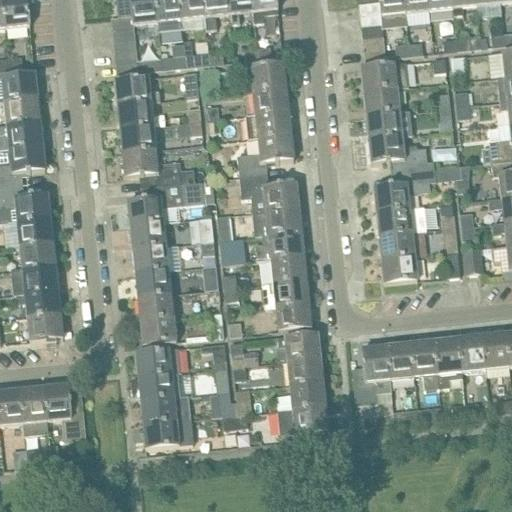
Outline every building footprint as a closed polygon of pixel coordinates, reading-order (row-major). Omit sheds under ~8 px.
[(26,0),(1,0),(5,33),(29,30),(26,0)] [(156,27),(153,0),(115,0),(118,21),(132,19),(133,29),(156,27)] [(178,0),(153,0),(156,27),(181,24),(178,0)] [(201,0),(178,0),(181,24),(204,22),(201,0)] [(227,0),(201,0),(204,22),(205,34),(216,33),(215,21),(229,19),(227,0)] [(255,30),(251,0),(227,0),(229,19),(230,29),(240,28),(239,18),(252,17),(253,30),(255,30)] [(251,0),(255,30),(264,29),(263,23),(277,21),(275,0),(251,0)] [(406,17),(403,0),(378,0),(379,5),(380,18),(380,20),(382,19),(383,29),(407,27),(406,17)] [(429,15),(427,0),(403,0),(406,17),(429,15)] [(452,12),(451,0),(427,0),(429,15),(452,12)] [(475,0),(451,0),(452,12),(453,20),(463,19),(462,11),(477,10),(475,0)] [(499,0),(475,0),(477,10),(478,20),(487,19),(486,9),(501,7),(499,0)] [(379,5),(358,8),(360,20),(380,18),(379,5)] [(380,20),(380,18),(360,20),(361,31),(383,29),(382,19),(380,20)] [(132,19),(118,21),(110,21),(112,33),(133,31),(133,29),(132,19)] [(383,29),(361,31),(362,42),(384,40),(383,29)] [(133,31),(112,33),(113,44),(134,42),(133,31)] [(506,50),(505,38),(491,39),(493,51),(506,50)] [(385,52),(384,40),(362,42),(363,54),(385,52)] [(480,41),(456,43),(457,55),(481,53),(480,42),(480,41)] [(134,42),(113,44),(114,55),(135,53),(134,42)] [(457,55),(456,43),(443,44),(445,56),(457,55)] [(407,48),(409,60),(422,59),(420,47),(407,48)] [(409,60),(407,48),(395,50),(396,62),(409,60)] [(386,63),(385,52),(363,54),(364,65),(386,63)] [(136,65),(135,53),(114,55),(115,67),(136,65)] [(272,53),(258,54),(259,65),(273,64),(272,53)] [(259,65),(258,54),(245,55),(245,66),(259,65)] [(504,81),(511,80),(511,55),(501,56),(504,81)] [(224,56),(208,58),(210,69),(225,68),(224,56)] [(208,58),(185,60),(186,72),(210,69),(208,58)] [(186,72),(185,60),(160,63),(161,74),(186,72)] [(464,60),(453,62),(454,76),(465,75),(464,60)] [(8,64),(9,75),(23,74),(22,62),(8,64)] [(161,74),(160,63),(136,65),(138,76),(161,74)] [(447,63),(435,64),(437,78),(449,77),(447,63)] [(0,76),(9,75),(8,64),(0,64),(0,76)] [(138,76),(136,65),(115,67),(116,79),(138,76)] [(252,94),(285,91),(283,67),(250,71),(252,94)] [(363,95),(395,92),(393,68),(360,71),(363,95)] [(214,77),(203,78),(204,90),(216,89),(214,77)] [(34,78),(0,81),(0,104),(2,105),(37,101),(34,78)] [(196,79),(185,80),(187,101),(198,100),(196,79)] [(117,109),(150,105),(147,81),(114,85),(117,109)] [(285,91),(252,94),(255,118),(288,115),(285,91)] [(395,92),(363,95),(365,120),(398,116),(395,92)] [(457,108),(468,107),(467,94),(456,95),(457,108)] [(438,112),(449,111),(448,96),(436,97),(438,112)] [(37,101),(2,105),(5,129),(39,125),(37,101)] [(152,129),(150,105),(117,109),(119,132),(152,129)] [(469,119),(468,107),(457,108),(458,120),(469,119)] [(452,134),(449,111),(438,112),(440,135),(452,134)] [(207,123),(219,122),(218,112),(206,113),(207,123)] [(189,125),(201,124),(200,114),(188,115),(189,125)] [(290,138),(288,115),(255,118),(246,119),(248,142),(257,141),(290,138)] [(400,139),(398,116),(365,120),(368,143),(400,139)] [(219,122),(207,123),(208,134),(220,133),(219,122)] [(201,124),(189,125),(190,136),(202,135),(201,124)] [(42,149),(39,125),(5,129),(8,153),(42,149)] [(498,130),(500,145),(481,147),(483,168),(491,167),(511,165),(511,128),(509,129),(498,130)] [(155,152),(152,129),(119,132),(122,155),(155,152)] [(290,138),(257,141),(259,156),(237,159),(240,182),(267,179),(265,167),(274,166),(274,167),(278,166),(278,165),(293,164),(290,138)] [(402,155),(400,139),(368,143),(371,168),(385,166),(385,168),(390,167),(389,166),(398,165),(400,178),(435,174),(459,171),(458,160),(425,164),(424,153),(402,155)] [(45,175),(42,149),(8,153),(0,153),(0,190),(18,188),(17,178),(26,177),(26,178),(30,177),(30,176),(45,175)] [(157,168),(155,152),(122,155),(124,182),(139,180),(139,181),(144,181),(143,180),(152,179),(153,190),(201,185),(199,174),(180,176),(179,165),(157,168)] [(511,165),(491,167),(492,180),(499,180),(501,203),(511,201),(511,165)] [(435,174),(400,178),(401,189),(392,190),(392,189),(388,189),(388,190),(373,192),(376,218),(419,213),(418,203),(408,205),(408,199),(429,197),(427,184),(436,183),(435,174)] [(267,179),(240,182),(242,203),(252,202),(253,216),(298,212),(296,188),(281,190),(281,188),(277,189),(277,190),(268,191),(267,179)] [(468,179),(456,181),(458,195),(469,193),(468,179)] [(205,185),(201,185),(153,190),(155,203),(146,204),(146,203),(142,203),(142,204),(127,206),(130,231),(162,227),(161,212),(207,207),(205,185)] [(0,227),(16,226),(50,222),(47,198),(33,200),(32,199),(28,199),(28,200),(20,201),(18,188),(0,190),(0,227)] [(511,201),(501,203),(489,204),(490,213),(502,212),(504,227),(511,226),(511,201)] [(298,212),(253,216),(254,228),(266,227),(267,239),(301,236),(298,212)] [(423,213),(419,213),(376,218),(378,241),(412,238),(425,236),(423,213)] [(462,232),(473,231),(472,215),(460,217),(462,232)] [(443,234),(456,233),(454,217),(441,218),(443,234)] [(221,244),(233,243),(231,221),(218,223),(221,244)] [(52,247),(50,222),(16,226),(19,251),(52,247)] [(213,245),(211,224),(210,222),(190,224),(192,247),(203,246),(213,245)] [(511,226),(504,227),(492,228),(493,239),(505,238),(506,251),(511,250),(511,226)] [(165,250),(162,227),(130,231),(132,254),(165,250)] [(473,231),(462,232),(463,241),(474,240),(473,231)] [(458,253),(456,233),(443,234),(446,255),(458,253)] [(301,236),(267,239),(262,240),(263,250),(256,251),(257,264),(270,262),(303,259),(301,236)] [(412,238),(378,241),(381,265),(414,262),(412,238)] [(235,266),(233,243),(221,244),(223,268),(235,266)] [(215,262),(213,245),(203,246),(205,263),(215,262)] [(52,247),(19,251),(22,274),(55,271),(52,247)] [(167,274),(165,250),(132,254),(135,278),(167,274)] [(463,255),(466,279),(482,278),(479,254),(463,255)] [(457,256),(445,257),(447,282),(460,280),(457,256)] [(303,259),(270,262),(272,287),(306,283),(303,259)] [(414,262),(381,265),(383,289),(426,284),(425,269),(415,270),(414,262)] [(55,271),(22,274),(11,275),(13,298),(24,297),(57,294),(55,271)] [(170,297),(167,274),(135,278),(137,301),(170,297)] [(225,292),(238,290),(237,279),(224,280),(225,292)] [(205,294),(219,292),(217,281),(204,282),(205,294)] [(308,307),(306,283),(272,287),(262,288),(265,312),(275,310),(308,307)] [(238,290),(225,292),(226,304),(239,303),(238,290)] [(220,305),(219,292),(205,294),(207,306),(220,305)] [(60,318),(57,294),(24,297),(27,322),(60,318)] [(170,297),(137,301),(140,325),(172,322),(170,297)] [(311,332),(308,307),(275,310),(277,336),(311,332)] [(221,316),(210,317),(212,342),(222,340),(221,316)] [(63,343),(60,318),(27,322),(29,346),(63,343)] [(172,322),(140,325),(142,350),(175,347),(172,322)] [(242,327),(229,328),(230,343),(243,342),(242,327)] [(317,338),(285,341),(278,342),(279,354),(286,353),(288,365),(320,361),(317,338)] [(508,372),(504,338),(481,340),(484,374),(508,372)] [(481,340),(457,343),(461,377),(484,374),(481,340)] [(461,377),(457,343),(433,345),(438,393),(447,392),(446,378),(447,378),(461,377)] [(433,345),(408,348),(412,382),(427,380),(429,394),(438,393),(433,345)] [(234,370),(247,369),(246,363),(245,346),(232,348),(234,370)] [(214,372),(228,371),(226,348),(202,350),(203,358),(213,357),(214,372)] [(412,382),(408,348),(385,350),(389,384),(412,382)] [(389,384),(385,350),(362,353),(363,368),(362,368),(362,372),(363,372),(364,381),(352,382),(355,410),(379,407),(378,400),(390,398),(389,384)] [(138,380),(170,377),(168,354),(135,357),(138,380)] [(322,385),(320,361),(288,365),(290,389),(322,385)] [(259,362),(246,363),(247,369),(247,370),(259,369),(259,362)] [(247,369),(234,370),(235,382),(248,380),(247,370),(247,369)] [(228,371),(214,372),(217,397),(231,395),(228,371)] [(170,377),(138,380),(140,405),(173,401),(170,377)] [(322,385),(290,389),(293,412),(325,409),(322,385)] [(68,389),(41,392),(44,423),(62,422),(66,462),(87,460),(83,416),(70,417),(69,408),(71,408),(70,404),(69,404),(68,389)] [(44,423),(41,392),(18,394),(21,426),(44,423)] [(0,427),(21,426),(18,394),(0,396),(0,427)] [(238,406),(234,407),(235,418),(248,417),(253,416),(251,394),(237,396),(238,406)] [(175,418),(173,401),(140,405),(143,428),(186,423),(186,417),(175,418)] [(511,415),(511,405),(511,404),(499,405),(501,417),(511,415)] [(235,418),(234,407),(221,408),(223,420),(235,418)] [(478,407),(464,408),(465,421),(479,419),(478,407)] [(465,421),(464,408),(451,410),(453,422),(465,421)] [(325,409),(293,412),(293,414),(277,415),(280,440),(328,435),(325,409)] [(431,412),(416,414),(417,426),(432,424),(431,412)] [(417,426),(416,414),(392,416),(394,428),(417,426)] [(248,417),(235,418),(237,433),(250,432),(248,417)] [(235,418),(223,420),(224,435),(237,433),(235,418)] [(186,423),(143,428),(145,454),(189,449),(186,423)] [(39,452),(26,453),(27,466),(40,464),(39,452)] [(26,453),(12,455),(13,467),(27,466),(26,453)] [(58,459),(51,460),(52,470),(53,470),(59,469),(58,459)]
